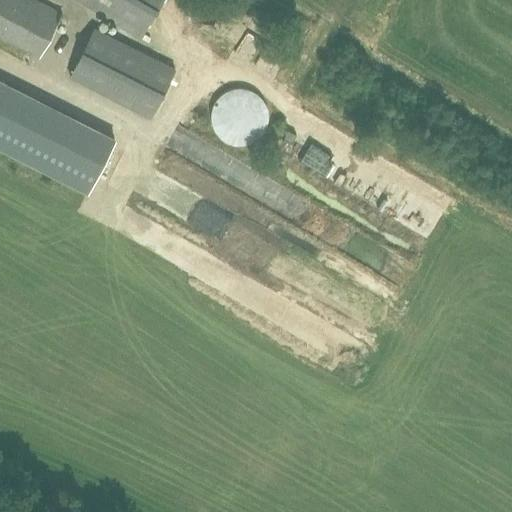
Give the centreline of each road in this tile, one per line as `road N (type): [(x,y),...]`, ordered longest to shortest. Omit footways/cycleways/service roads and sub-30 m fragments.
road 1 (track): [(104,213),(351,354)]
road 2 (track): [(254,78),(283,99),(284,113),(444,204)]
